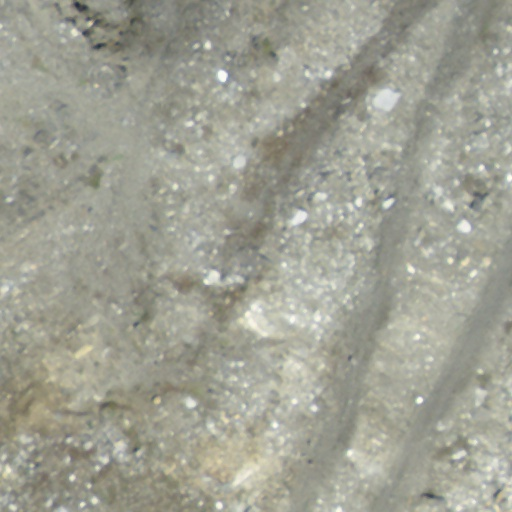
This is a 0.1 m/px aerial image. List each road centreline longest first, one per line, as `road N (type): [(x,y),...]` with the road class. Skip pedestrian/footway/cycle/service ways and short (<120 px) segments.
road 1 (track): [(450,0),(443,54),(366,239),(274,511)]
road 2 (track): [(375,511),(511,241)]
